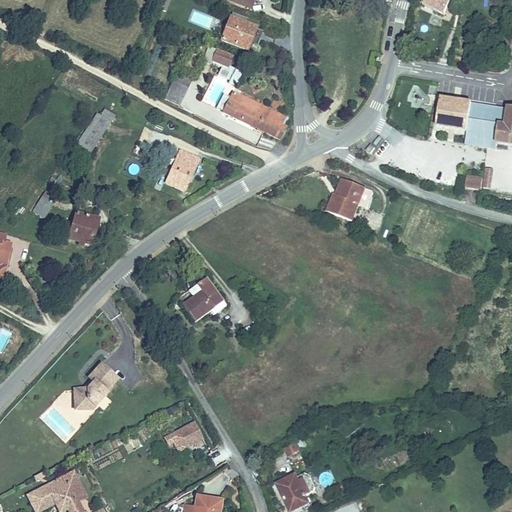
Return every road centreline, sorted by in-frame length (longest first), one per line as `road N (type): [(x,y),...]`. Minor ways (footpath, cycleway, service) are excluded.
road 1 (residential): [(119,271),(206,394),(263,511)]
road 2 (tertiary): [(119,271),(191,216),(300,156)]
road 3 (residential): [(511,220),(378,174),(337,148),(335,138)]
road 4 (tertiary): [(0,397),(119,271)]
road 5 (unknown): [(106,135),(167,141),(256,179)]
road 6 (residential): [(392,64),(496,79),(511,73)]
